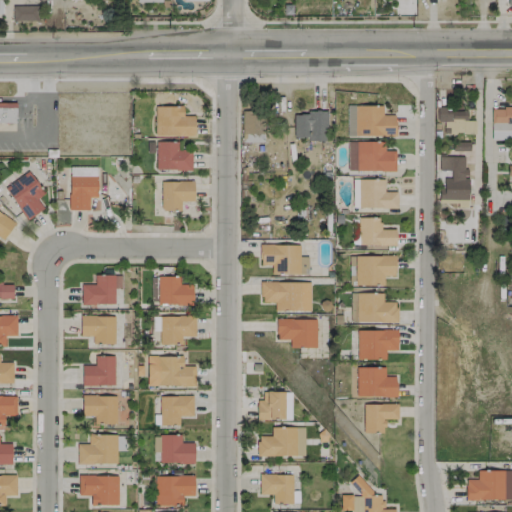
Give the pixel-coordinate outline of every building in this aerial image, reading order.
[(36,5),(11,5),(12,21),(37,20),(36,5)] [(0,122),(15,122),(14,102),(0,102),(0,122)] [(394,115),(381,114),(382,105),(346,105),(346,135),(394,136),(394,115)] [(193,135),(193,115),(182,115),(182,106),(154,106),(154,136),(193,135)] [(474,134),(475,120),(466,119),(466,111),(444,110),(444,107),(437,107),(436,121),(443,121),(443,133),(474,134)] [(243,111),(242,141),(263,142),(263,111),(243,111)] [(293,112),(293,136),(306,136),(306,140),(326,140),(326,111),(293,112)] [(155,169),(190,170),(191,149),(176,149),(176,141),(155,141),(155,169)] [(395,150),(382,150),(383,141),(347,141),(346,170),(395,171),(395,150)] [(452,141),(452,150),(469,151),(469,142),(452,141)] [(452,170),(452,156),(439,155),(438,169),(452,170)] [(68,209),(88,210),(88,197),(96,197),(96,167),(68,166),(68,209)] [(43,193),(27,170),(4,187),(26,219),(42,208),(36,198),(43,193)] [(467,207),(468,179),(443,178),(443,189),(438,189),(438,202),(457,203),(457,206),(467,207)] [(396,207),(397,191),(383,191),(384,179),(352,179),(352,207),(396,207)] [(193,181),(161,180),(160,210),(180,210),(180,201),(192,201),(193,181)] [(14,220),(0,212),(0,240),(2,242),(14,220)] [(379,229),(379,217),(357,217),(357,244),(395,245),(395,229),(379,229)] [(307,274),(307,256),(299,256),(299,244),(259,244),(259,263),(272,263),(272,273),(307,274)] [(353,255),(354,284),(383,284),(382,276),(394,276),(394,254),(353,255)] [(113,304),(113,288),(120,288),(121,275),(93,274),(93,283),(81,283),(80,304),(113,304)] [(191,284),(178,284),(179,276),(157,276),(157,304),(191,304),(191,284)] [(309,310),(309,281),(260,282),(260,302),(274,301),(274,310),(309,310)] [(0,296),(11,296),(11,282),(0,282),(0,296)] [(113,344),(114,315),(80,314),(79,335),(92,336),(91,343),(113,344)] [(194,335),(194,314),(158,316),(159,344),(180,343),(180,336),(194,335)] [(0,344),(3,344),(4,335),(15,335),(15,315),(0,315),(0,344)] [(316,347),(315,318),(275,319),(276,339),(289,339),(289,347),(316,347)] [(397,329),(356,329),(357,358),(385,358),(385,349),(397,349),(397,329)] [(81,384),(113,385),(114,355),(94,355),(94,365),(81,365),(81,384)] [(146,385),(194,385),(194,365),(181,365),(181,356),(146,355),(146,385)] [(0,382),(11,382),(12,362),(0,361),(0,382)] [(395,396),(395,375),(384,375),(384,367),(356,366),(355,396),(395,396)] [(256,418),(283,419),(284,391),(265,391),(265,400),(256,399),(256,418)] [(0,424),(3,424),(3,415),(15,415),(16,396),(0,395),(0,424)] [(115,423),(116,395),(81,395),(80,413),(93,413),(93,423),(115,423)] [(192,415),(191,395),(158,396),(159,425),(178,424),(178,415),(192,415)] [(398,403),(363,403),(362,432),(383,432),(384,418),(397,419),(398,403)] [(304,427),(270,426),(270,435),(257,435),(256,455),(304,456),(304,427)] [(77,443),(76,463),(116,464),(116,449),(124,449),(124,434),(87,433),(87,443),(77,443)] [(193,442),(180,442),(180,434),(159,434),(158,462),(192,463),(193,442)] [(0,463),(10,463),(11,443),(0,442),(0,463)] [(465,498),(511,499),(511,469),(476,469),(476,479),(465,479),(465,498)] [(292,474),(259,473),(258,493),(272,494),(271,503),(291,503),(292,474)] [(0,503),(3,504),(3,495),(15,495),(15,474),(0,474),(0,503)] [(154,504),(181,504),(181,495),(193,495),(192,474),(153,475),(154,504)] [(117,475),(77,475),(77,495),(90,495),(89,504),(116,504),(117,475)] [(394,511),(394,508),(382,508),(382,495),(368,495),(368,477),(358,476),(357,511),(394,511)] [(350,510),(351,494),(340,494),(339,509),(350,510)]
